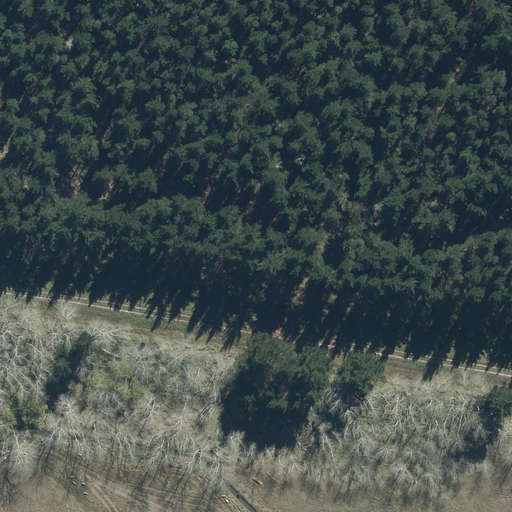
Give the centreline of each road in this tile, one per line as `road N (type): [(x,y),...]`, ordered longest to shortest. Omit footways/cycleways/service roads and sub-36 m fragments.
road 1 (track): [(0,281),(511,366)]
road 2 (track): [(511,314),(0,235)]
